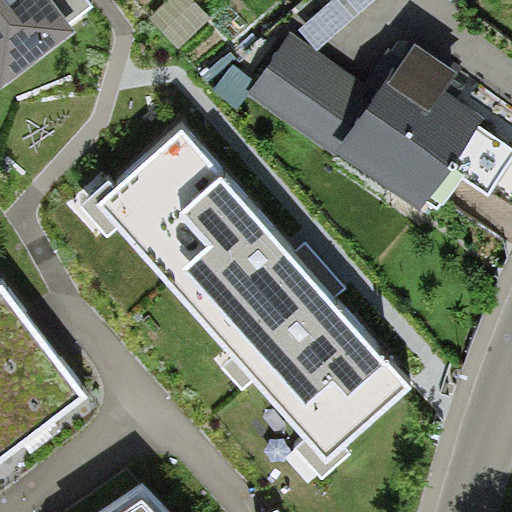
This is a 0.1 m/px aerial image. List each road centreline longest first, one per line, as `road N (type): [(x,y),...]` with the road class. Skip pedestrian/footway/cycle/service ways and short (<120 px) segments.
road 1 (track): [(0,118),(352,511)]
road 2 (tertiary): [(474,511),(511,396)]
